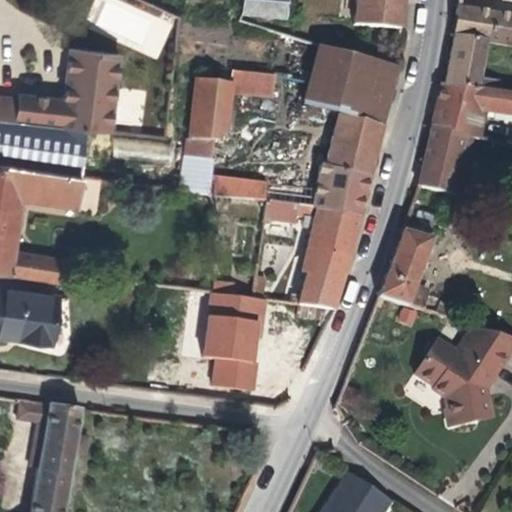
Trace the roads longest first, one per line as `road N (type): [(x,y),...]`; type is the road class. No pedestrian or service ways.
road 1 (residential): [(302,423),(372,255),(420,0)]
road 2 (residential): [(0,379),(302,423)]
